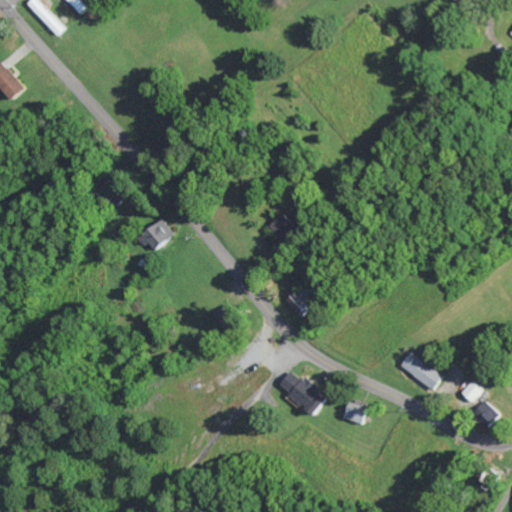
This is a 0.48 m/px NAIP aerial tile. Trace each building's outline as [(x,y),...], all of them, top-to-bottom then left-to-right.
[(70,29),(42,0),(37,0),(32,5),(62,37),(70,29)] [(91,10),(83,0),(70,0),(83,16),(91,10)] [(32,90),(7,61),(0,67),(0,79),(18,101),(32,90)] [(119,210),(136,192),(117,174),(100,192),(119,210)] [(149,236),(163,252),(182,236),(168,220),(149,236)] [(233,304),(218,315),(231,332),(246,322),(233,304)] [(450,375),(414,353),(404,368),(441,391),(450,375)] [(293,371),(282,390),(322,413),(331,398),(319,391),(321,387),(293,371)] [(467,394),(478,403),(488,390),(478,382),(467,394)] [(506,420),(492,401),(477,411),(491,431),(506,420)] [(372,411),(351,403),(346,418),(367,425),(372,411)]
